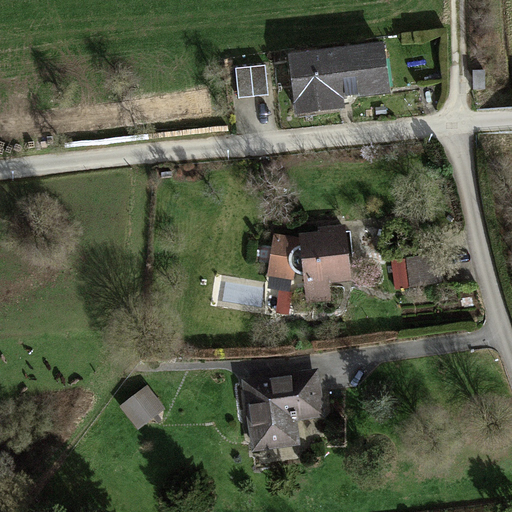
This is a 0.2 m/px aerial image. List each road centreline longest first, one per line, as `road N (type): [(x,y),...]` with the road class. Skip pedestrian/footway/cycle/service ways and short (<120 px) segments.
road 1 (residential): [(0,168),(457,123)]
road 2 (residential): [(511,354),(476,239),(457,123)]
road 3 (unknown): [(476,239),(354,263)]
road 4 (track): [(457,123),(456,0)]
